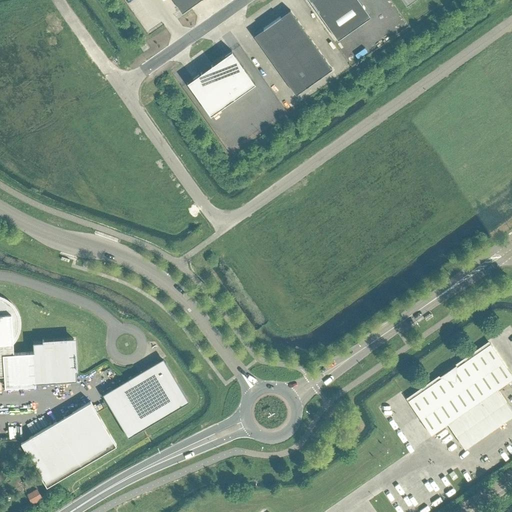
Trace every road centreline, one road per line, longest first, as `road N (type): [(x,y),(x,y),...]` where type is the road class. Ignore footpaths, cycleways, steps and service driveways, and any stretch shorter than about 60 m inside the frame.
road 1 (unclassified): [(511,21),(220,228),(120,87)]
road 2 (primary): [(254,391),(195,311),(154,273),(0,208)]
road 3 (primary): [(511,236),(362,344),(284,389)]
road 4 (primary): [(295,405),(511,252)]
road 5 (primary): [(244,411),(63,511)]
road 6 (primary): [(76,511),(142,474),(253,431)]
road 7 (unclassified): [(120,87),(243,0)]
